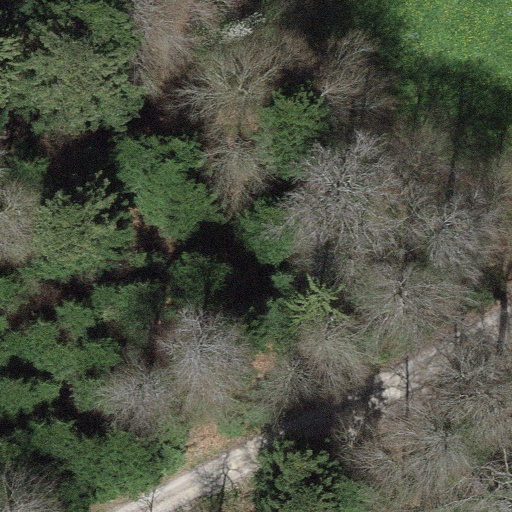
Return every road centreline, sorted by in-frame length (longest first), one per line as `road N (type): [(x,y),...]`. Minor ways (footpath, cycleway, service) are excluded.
road 1 (track): [(511,325),(390,395),(142,511)]
road 2 (track): [(198,0),(244,60),(350,128),(420,166),(511,198)]
road 3 (track): [(0,139),(109,0)]
